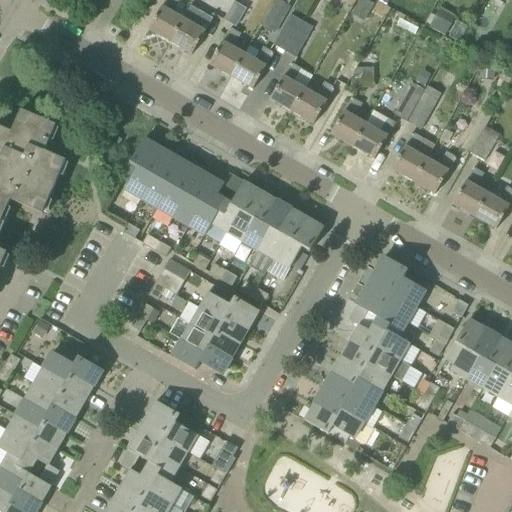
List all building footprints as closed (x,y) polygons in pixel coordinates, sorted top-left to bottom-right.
[(166,0),(149,30),(170,43),(184,20),(171,12),(178,0),(166,0)] [(279,0),(277,0),(262,27),(275,35),(291,7),(290,6),(279,0)] [(223,20),(235,27),(246,9),(234,2),(223,20)] [(184,20),(170,43),(192,55),(213,19),(192,7),(184,20)] [(428,26),(444,34),(454,16),(439,7),(428,26)] [(285,53),(302,22),(290,15),(273,46),(285,53)] [(302,22),(285,53),(296,59),(313,28),(302,22)] [(210,65),(231,78),(245,55),(232,48),(240,35),(231,29),(210,65)] [(257,62),(245,55),(231,78),(253,90),(275,54),(265,48),(257,62)] [(290,64),(270,100),(292,113),(305,90),(293,83),(300,70),(290,64)] [(292,113),(314,125),(334,90),(325,84),(317,97),(305,90),(292,113)] [(407,123),(424,92),(411,85),(394,116),(407,123)] [(441,95),(436,92),(426,88),(424,92),(407,123),(421,131),(441,95)] [(353,148),(366,124),(353,117),(360,104),(352,99),(331,135),(353,148)] [(0,219),(2,220),(10,201),(43,215),(66,161),(45,152),(56,126),(21,111),(12,133),(0,127),(0,219)] [(394,123),(388,120),(381,132),(366,124),(353,148),(374,160),(394,123)] [(500,135),(487,127),(470,155),(483,163),(500,135)] [(392,170),(414,183),(434,147),(422,140),(422,139),(413,134),(392,170)] [(147,173),(161,149),(143,139),(123,175),(130,180),(125,189),(142,200),(155,177),(147,173)] [(434,147),(414,183),(435,195),(457,160),(446,154),(434,147)] [(142,200),(158,209),(171,186),(163,182),(176,158),(161,149),(147,173),(155,177),(142,200)] [(158,209),(173,218),(186,195),(178,191),(192,167),(176,158),(163,182),(171,186),(158,209)] [(173,218),(189,227),(202,204),(194,200),(207,176),(192,167),(178,191),(186,195),(173,218)] [(474,170),(453,205),(474,218),(488,195),(475,187),(483,175),(474,170)] [(202,204),(189,227),(205,236),(212,225),(211,225),(225,201),(218,197),(224,186),(207,176),(194,200),(202,204)] [(237,194),(244,183),(237,179),(230,190),(237,194)] [(211,225),(212,225),(226,234),(240,211),(247,215),(261,192),(244,183),(237,194),(231,205),(225,201),(211,225)] [(488,195),(474,218),(496,230),(511,202),(511,190),(508,189),(500,202),(488,195)] [(226,234),(242,243),(255,220),(263,224),(276,201),(261,192),(247,215),(240,211),(226,234)] [(242,243),(258,252),(271,229),(279,233),(292,210),(276,201),(263,224),(255,220),(242,243)] [(307,219),(292,210),(279,233),(271,229),(258,252),(273,260),(286,238),(294,242),(307,219)] [(302,248),(310,252),(310,253),(324,229),(307,219),(294,242),(286,238),(273,260),(290,270),(302,248)] [(128,224),(126,227),(123,234),(135,240),(140,231),(128,224)] [(154,252),(159,243),(147,236),(142,245),(154,252)] [(166,259),(170,251),(171,249),(159,243),(154,252),(166,259)] [(193,265),(204,272),(210,263),(198,256),(193,265)] [(384,257),(375,274),(399,287),(394,295),(416,308),(425,291),(403,279),(408,271),(384,257)] [(208,274),(220,281),(225,272),(214,265),(208,274)] [(156,284),(165,289),(174,295),(177,296),(186,281),(164,269),(156,284)] [(237,278),(225,272),(220,281),(232,288),(237,278)] [(407,324),(416,308),(394,295),(399,287),(375,274),(366,290),(389,303),(385,311),(407,324)] [(245,283),(240,292),(251,299),(257,289),(245,283)] [(162,296),(165,289),(156,284),(149,296),(158,302),(162,296)] [(209,294),(199,310),(222,323),(227,316),(249,329),(259,312),(214,286),(209,294)] [(174,295),(165,289),(162,296),(170,301),(174,295)] [(269,296),(257,289),(251,299),(260,304),(263,306),(269,296)] [(366,290),(356,306),(378,319),(374,325),(398,339),(407,324),(385,311),(389,303),(366,290)] [(452,313),(461,319),(468,307),(459,301),(452,313)] [(137,316),(147,321),(153,310),(144,304),(137,316)] [(358,326),(349,343),(373,356),(377,348),(400,361),(409,345),(398,339),(374,325),(378,319),(356,306),(348,320),(358,326)] [(218,331),(240,344),(249,329),(227,316),(222,323),(199,310),(190,326),(213,339),(218,331)] [(140,333),(147,321),(137,316),(131,327),(140,333)] [(450,371),(467,380),(480,358),(472,353),(485,330),(469,321),(448,357),(456,361),(450,371)] [(447,342),(454,330),(445,325),(438,337),(447,342)] [(208,348),(231,361),(240,344),(218,331),(213,339),(190,326),(181,342),(204,355),(208,348)] [(501,339),(485,330),(472,353),(480,358),(467,380),(483,389),(496,367),(488,362),(501,339)] [(496,367),(483,389),(498,398),(511,376),(503,371),(511,355),(511,345),(501,339),(488,362),(496,367)] [(438,358),(445,346),(436,341),(429,352),(438,358)] [(181,342),(172,358),(196,372),(200,364),(222,376),(231,361),(208,348),(204,355),(181,342)] [(399,362),(400,361),(377,348),(373,356),(349,343),(340,358),(364,372),(368,364),(391,377),(390,378),(401,384),(410,368),(399,362)] [(53,353),(43,370),(66,383),(70,375),(93,388),(103,371),(67,350),(62,358),(53,353)] [(511,355),(503,371),(511,376),(498,398),(511,406),(511,355)] [(11,356),(4,368),(13,373),(20,361),(11,356)] [(340,358),(332,374),(355,387),(359,379),(382,392),(390,378),(391,377),(368,364),(364,372),(340,358)] [(13,373),(4,368),(0,374),(0,380),(7,384),(13,373)] [(43,370),(34,385),(57,398),(61,390),(84,403),(93,388),(70,375),(66,383),(43,370)] [(373,408),(382,392),(359,379),(355,387),(332,374),(323,390),(346,403),(350,395),(373,408)] [(423,380),(416,391),(433,401),(440,389),(430,384),(423,380)] [(34,385),(25,401),(48,414),(52,406),(75,419),(84,403),(61,390),(57,398),(34,385)] [(323,390),(314,405),(337,418),(341,411),(364,424),(373,408),(350,395),(346,403),(323,390)] [(410,402),(417,406),(417,407),(426,413),(433,401),(416,391),(410,402)] [(25,401),(16,416),(39,429),(43,422),(66,435),(75,419),(52,406),(48,414),(25,401)] [(201,429),(180,417),(180,416),(156,402),(147,418),(170,431),(165,439),(188,452),(201,429)] [(337,418),(314,405),(304,422),(356,451),(357,449),(351,446),(364,424),(341,411),(337,418)] [(459,431),(464,422),(468,415),(460,411),(457,417),(452,415),(447,424),(459,431)] [(406,426),(415,432),(422,420),(412,415),(406,426)] [(39,429),(16,416),(7,432),(30,445),(34,437),(57,450),(66,435),(43,422),(39,429)] [(147,418),(137,434),(160,448),(156,455),(179,468),(188,452),(165,439),(170,431),(147,418)] [(476,428),(464,422),(459,431),(471,438),(476,428)] [(399,438),(408,444),(415,432),(406,426),(399,438)] [(47,467),(44,473),(39,480),(51,487),(59,472),(48,465),(57,450),(34,437),(30,445),(7,432),(0,444),(0,449),(9,455),(9,454),(33,468),(37,461),(47,467)] [(484,433),(478,442),(490,449),(495,439),(484,433)] [(128,451),(139,457),(150,463),(146,470),(170,483),(179,468),(156,455),(160,448),(137,434),(128,451)] [(233,458),(238,449),(226,442),(212,467),(217,470),(226,475),(235,460),(233,458)] [(170,483),(146,470),(142,477),(132,471),(139,457),(128,451),(119,466),(131,472),(122,488),(144,501),(149,493),(172,506),(181,490),(170,483)] [(9,454),(9,455),(0,470),(23,483),(18,491),(41,504),(51,487),(39,480),(29,474),(33,468),(9,454)] [(0,470),(0,469),(0,490),(14,499),(9,507),(18,511),(36,511),(41,504),(18,491),(23,483),(0,470)] [(210,482),(219,487),(226,475),(217,470),(210,482)] [(211,503),(217,491),(208,486),(201,497),(211,503)] [(122,488),(113,503),(127,511),(137,511),(140,508),(146,511),(168,511),(172,506),(149,493),(144,501),(122,488)] [(0,511),(18,511),(9,507),(14,499),(0,490),(0,511)] [(127,511),(113,503),(107,511),(146,511),(140,508),(137,511),(127,511)]
